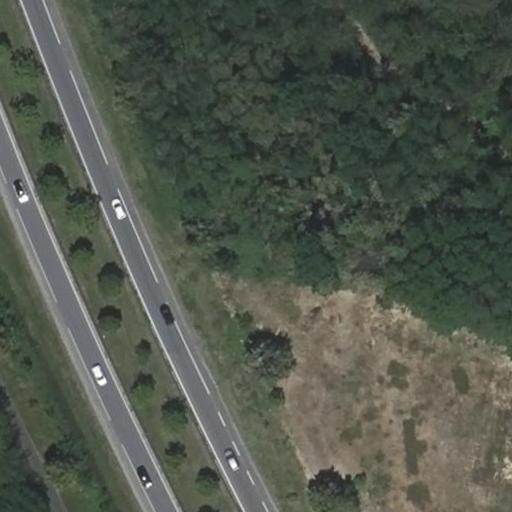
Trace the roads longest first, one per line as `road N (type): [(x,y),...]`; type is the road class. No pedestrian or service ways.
road 1 (motorway): [(257,511),(154,305),(41,0)]
road 2 (motorway): [(0,121),(121,428),(163,511)]
